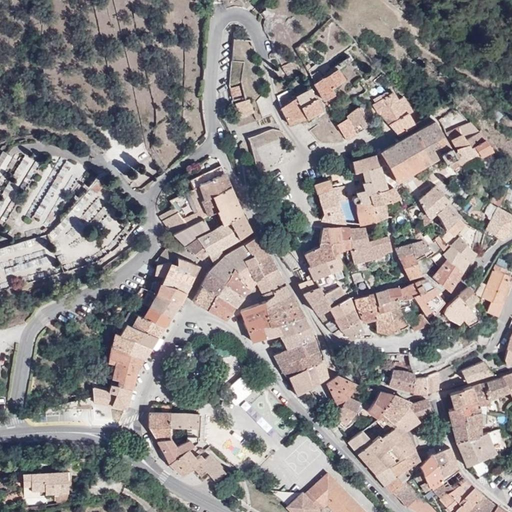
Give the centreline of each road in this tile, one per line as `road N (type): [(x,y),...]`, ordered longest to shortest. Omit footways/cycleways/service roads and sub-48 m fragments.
road 1 (residential): [(214,127),(216,22),(235,12),(260,37),(271,93),(302,153)]
road 2 (residential): [(164,235),(120,280),(43,315),(28,334),(19,434)]
road 3 (residential): [(304,306),(344,344),(402,343),(444,316)]
road 4 (residential): [(227,331),(328,434)]
road 5 (residential): [(185,310),(129,433)]
road 6 (residential): [(444,390),(443,378),(494,339),(511,298)]
